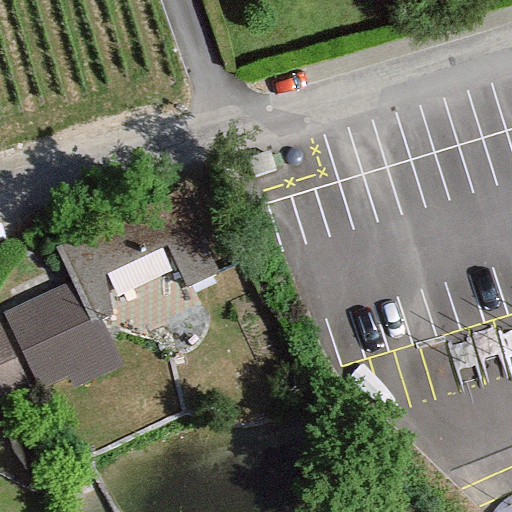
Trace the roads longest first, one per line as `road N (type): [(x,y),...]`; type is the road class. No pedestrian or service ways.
road 1 (residential): [(226,128),(511,47)]
road 2 (residential): [(0,202),(226,128)]
road 3 (residential): [(186,0),(226,128)]
